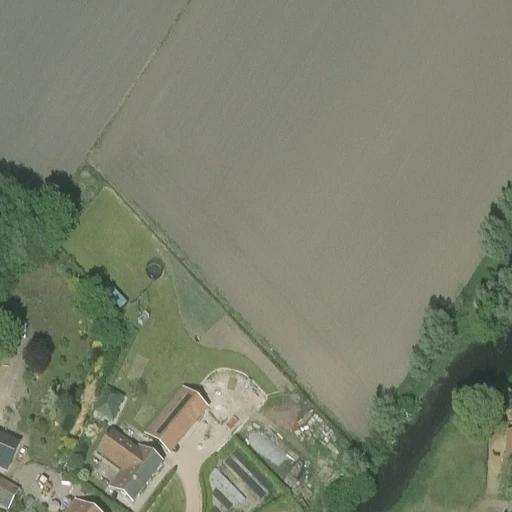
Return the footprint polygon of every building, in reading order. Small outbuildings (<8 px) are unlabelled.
[(159,419),(179,434),(198,407),(177,392),(159,419)] [(90,417),(105,425),(116,404),(101,395),(90,417)] [(0,458),(6,461),(11,437),(0,432),(0,458)] [(110,490),(132,506),(163,466),(140,449),(138,452),(112,433),(96,454),(122,473),(110,490)] [(502,459),(501,492),(511,492),(511,435),(506,435),(504,459),(502,459)] [(226,465),(268,496),(278,483),(235,452),(226,465)] [(0,505),(9,511),(20,491),(8,483),(0,478),(0,505)] [(89,511),(75,501),(66,511),(89,511)]
